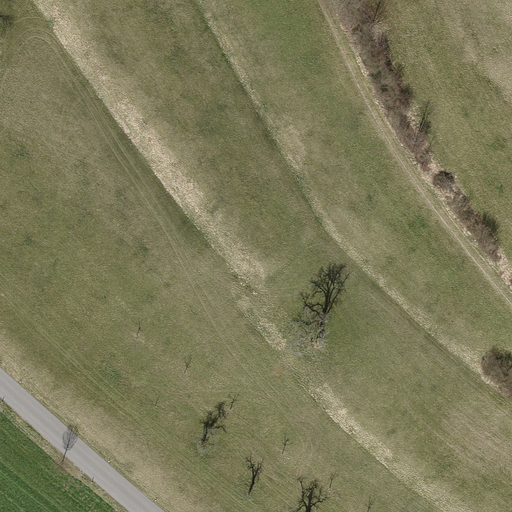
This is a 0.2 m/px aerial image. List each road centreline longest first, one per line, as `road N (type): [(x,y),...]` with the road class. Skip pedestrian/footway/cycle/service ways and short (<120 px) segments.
road 1 (track): [(325,0),(381,129),(511,298)]
road 2 (tertiary): [(0,380),(152,511)]
